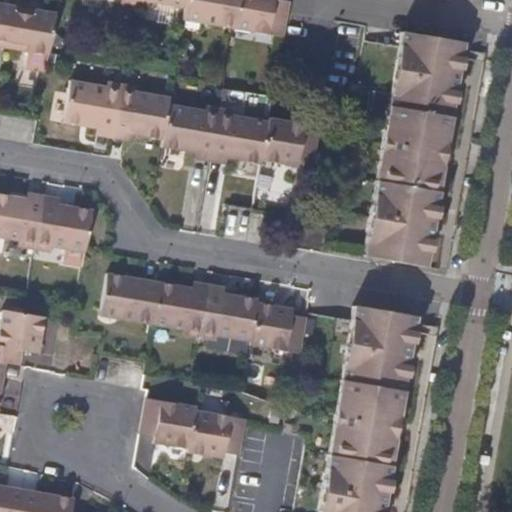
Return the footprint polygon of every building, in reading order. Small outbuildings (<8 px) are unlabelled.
[(110,0),(119,2),(118,5),(148,12),(149,7),(184,14),(182,25),(281,43),(287,7),(271,4),(271,0),(110,0)] [(0,41),(29,47),(28,53),(47,56),(55,13),(36,9),(36,13),(15,9),(16,6),(0,2),(0,41)] [(425,268),(465,45),(402,33),(399,50),(361,257),(425,268)] [(29,47),(0,41),(0,47),(28,53),(29,47)] [(108,92),(74,85),(66,125),(166,144),(165,151),(263,169),(264,163),(298,169),(300,162),(316,166),(322,130),(272,120),(271,127),(236,120),(237,115),(207,109),(206,115),(172,109),(173,104),(138,97),(139,93),(109,87),(108,92)] [(0,194),(0,233),(5,234),(4,238),(87,253),(95,211),(0,194)] [(326,223),(306,219),(301,242),(322,247),(326,223)] [(258,302),(258,298),(111,272),(103,313),(188,329),(187,333),(216,338),(217,334),(252,340),(251,344),(301,353),(307,317),(293,315),(294,308),(258,302)] [(381,511),(416,316),(354,306),(352,318),(317,511),(381,511)] [(44,322),(3,314),(0,330),(0,402),(7,367),(17,370),(20,355),(38,358),(44,322)] [(195,407),(196,404),(147,394),(140,430),(155,434),(154,439),(189,446),(188,450),(224,456),(225,449),(240,452),(246,417),(195,407)] [(74,511),(77,499),(0,484),(0,511),(74,511)]
